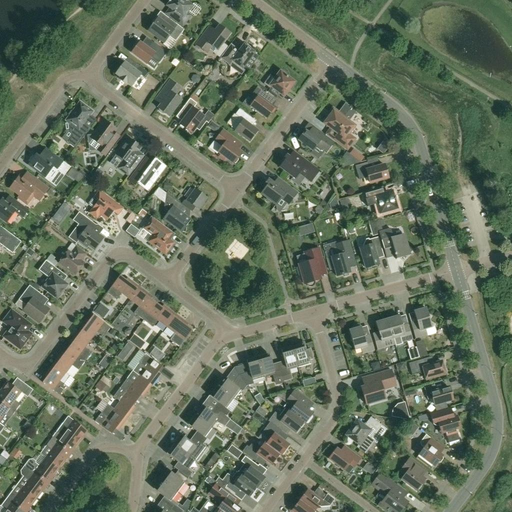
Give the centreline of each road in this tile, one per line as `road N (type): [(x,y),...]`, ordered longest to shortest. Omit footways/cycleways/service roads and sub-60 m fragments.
road 1 (tertiary): [(450,511),(489,459),(497,426),(456,271)]
road 2 (tertiary): [(456,271),(408,121),(332,61)]
road 3 (residential): [(167,282),(119,254),(30,365),(3,355)]
road 4 (residential): [(267,511),(338,408),(312,313)]
road 5 (residential): [(236,190),(91,74)]
road 6 (residential): [(236,190),(332,61)]
road 7 (residential): [(312,313),(456,271)]
road 8 (residential): [(136,454),(228,337)]
road 9 (residential): [(0,167),(60,84),(91,74)]
